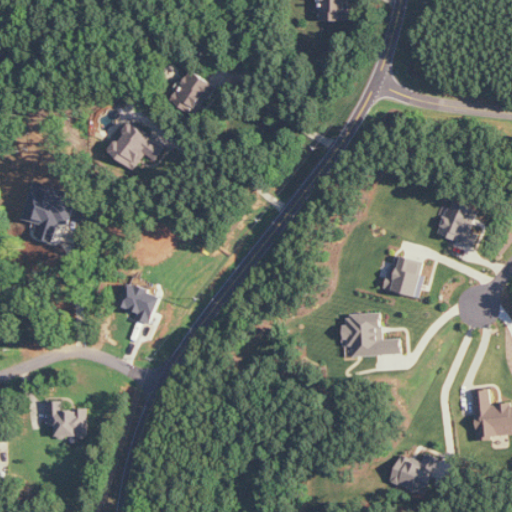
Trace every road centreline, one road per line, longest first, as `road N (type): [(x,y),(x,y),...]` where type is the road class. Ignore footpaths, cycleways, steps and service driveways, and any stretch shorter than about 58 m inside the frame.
road 1 (residential): [(121,511),(124,483),(163,386),(195,328),(380,78),(398,0)]
road 2 (residential): [(163,386),(110,362),(68,355),(0,376)]
road 3 (residential): [(511,110),(409,95),(380,78)]
